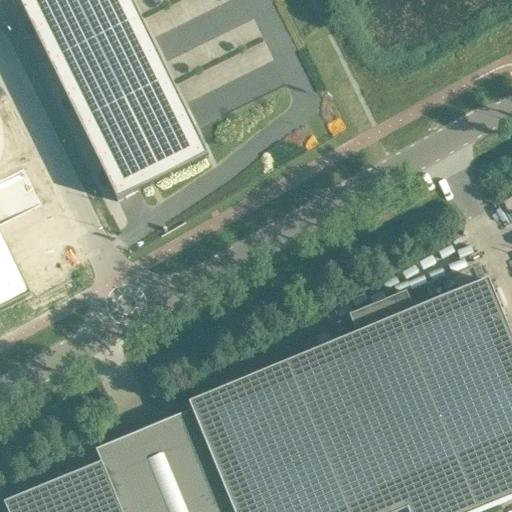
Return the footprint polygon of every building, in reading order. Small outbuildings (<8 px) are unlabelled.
[(0,0),(0,1),(2,0),(17,0),(117,202),(208,157),(130,0),(0,0)] [(0,311),(31,297),(0,233),(0,311)] [(357,335),(189,404),(192,411),(233,511),(388,511),(405,505),(407,510),(407,511),(478,511),(511,498),(511,339),(488,281),(413,312),(406,294),(349,317),(357,335)] [(316,337),(319,347),(330,342),(327,333),(316,337)] [(7,504),(4,505),(7,511),(233,511),(192,411),(100,449),(96,451),(102,465),(7,504)]
